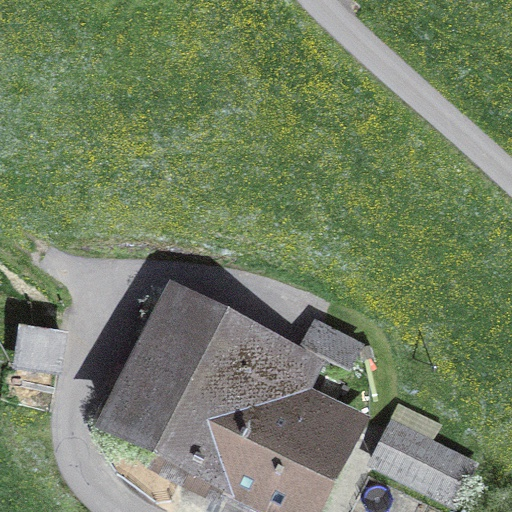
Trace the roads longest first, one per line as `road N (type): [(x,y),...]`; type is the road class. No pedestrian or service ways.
road 1 (track): [(511,188),(323,0)]
road 2 (track): [(117,296),(74,410),(117,511)]
road 3 (track): [(0,263),(100,341)]
